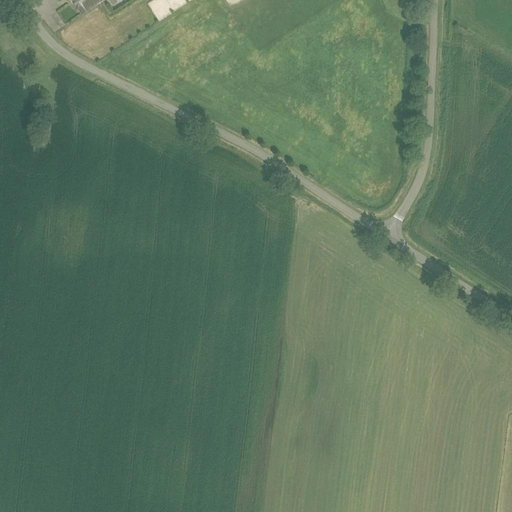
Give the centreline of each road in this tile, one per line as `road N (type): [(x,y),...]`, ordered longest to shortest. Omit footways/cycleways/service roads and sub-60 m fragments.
road 1 (unclassified): [(388,238),(233,137),(70,57),(20,0)]
road 2 (unclassified): [(388,238),(426,164),(435,0)]
road 3 (unclassified): [(511,320),(388,238)]
